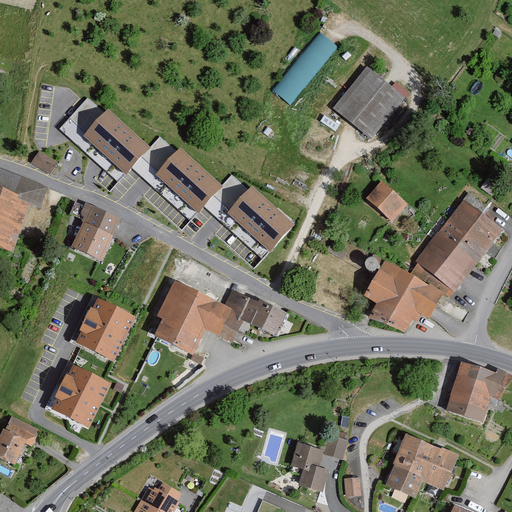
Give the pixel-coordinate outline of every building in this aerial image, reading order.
[(319,32),(272,91),(291,107),(339,48),(319,32)] [(406,98),(367,66),(333,108),(372,139),(406,98)] [(108,109),(84,136),(126,175),(150,148),(108,109)] [(180,147),(156,175),(199,214),(223,186),(180,147)] [(58,163),(39,151),(32,163),(50,175),(58,163)] [(0,248),(12,253),(30,204),(40,208),(48,187),(0,168),(0,248)] [(383,182),(368,198),(391,221),(407,205),(383,182)] [(252,186),(227,213),(270,252),(295,225),(252,186)] [(503,226),(466,197),(417,258),(454,287),(503,226)] [(118,218),(86,203),(79,218),(82,220),(81,221),(83,222),(72,246),(99,258),(118,218)] [(417,323),(422,314),(429,318),(433,311),(443,293),(385,261),(364,295),(377,303),(368,318),(405,332),(413,320),(417,323)] [(233,342),(246,316),(175,280),(157,316),(163,319),(154,335),(192,355),(205,328),(233,342)] [(260,302),(232,289),(222,311),(250,323),(260,302)] [(136,317),(99,299),(94,309),(91,308),(80,331),(81,332),(76,343),(113,362),(136,317)] [(287,313),(259,299),(248,321),(275,336),(287,313)] [(191,360),(201,365),(204,359),(194,354),(191,360)] [(447,410),(483,423),(492,398),(500,401),(511,380),(511,377),(498,371),(497,374),(461,364),(447,410)] [(111,384),(74,365),(68,375),(66,374),(55,397),(57,398),(52,409),(89,428),(111,384)] [(113,390),(121,394),(125,386),(117,382),(113,390)] [(40,430),(10,416),(0,436),(0,458),(15,466),(25,443),(32,446),(40,430)] [(459,456),(406,434),(385,486),(416,499),(423,482),(444,490),(459,456)] [(343,459),(347,441),(330,437),(325,455),(343,459)] [(324,451),(298,444),(292,467),(305,470),(300,487),(323,493),(329,470),(320,468),(324,451)] [(346,497),(362,496),(360,478),(344,479),(346,497)] [(152,494),(148,491),(134,511),(176,511),(180,506),(177,505),(181,498),(160,486),(156,493),(153,491),(152,494)]
